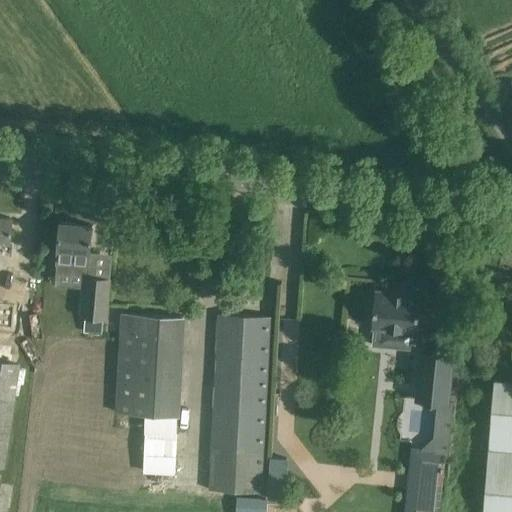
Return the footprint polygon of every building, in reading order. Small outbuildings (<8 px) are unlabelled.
[(9,218),(0,216),(0,241),(7,242),(9,218)] [(93,225),(61,222),(56,270),(88,273),(93,225)] [(110,279),(86,277),(82,316),(106,319),(110,279)] [(374,328),(373,345),(415,349),(417,332),(418,332),(422,295),(377,291),(373,328),(374,328)] [(0,301),(0,325),(12,326),(14,302),(0,301)] [(123,313),(122,334),(182,338),(183,316),(123,313)] [(271,316),(219,313),(209,489),(262,492),(271,316)] [(455,353),(420,350),(415,401),(450,404),(455,353)] [(19,364),(0,360),(0,467),(3,468),(19,364)] [(511,511),(511,380),(494,379),(484,511),(511,511)] [(411,448),(409,473),(442,476),(444,451),(448,452),(449,440),(432,438),(421,449),(411,448)] [(237,496),(235,511),(266,511),(268,498),(237,496)]
